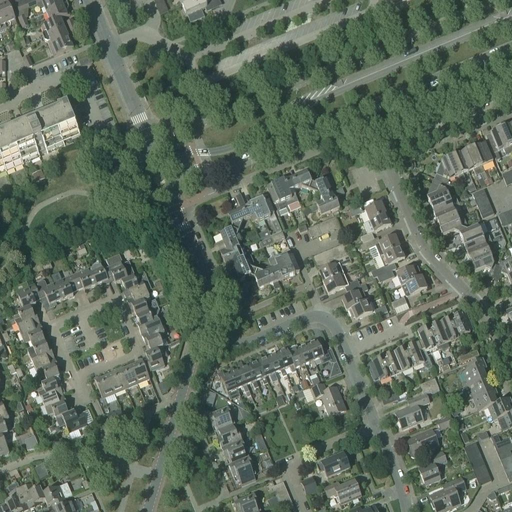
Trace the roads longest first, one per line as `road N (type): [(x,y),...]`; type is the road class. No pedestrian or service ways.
road 1 (tertiary): [(511,18),(308,104),(232,148),(176,152)]
road 2 (tertiary): [(182,177),(511,50)]
road 3 (residential): [(375,427),(329,321),(308,317),(250,343),(197,333)]
road 4 (residential): [(511,373),(483,314),(422,247),(390,169)]
road 5 (residential): [(374,0),(379,9),(208,80),(195,76),(188,57)]
road 6 (residential): [(141,352),(119,301),(50,327),(75,379)]
road 7 (tertiary): [(153,476),(197,333)]
road 8 (tertiary): [(197,333),(200,271),(171,190)]
road 9 (residential): [(304,511),(289,476),(295,459),(375,427)]
road 10 (residential): [(511,105),(403,150),(390,169)]
road 11 (residential): [(213,50),(331,0)]
